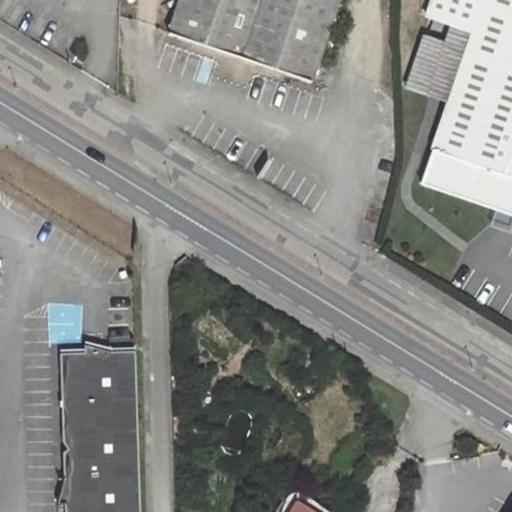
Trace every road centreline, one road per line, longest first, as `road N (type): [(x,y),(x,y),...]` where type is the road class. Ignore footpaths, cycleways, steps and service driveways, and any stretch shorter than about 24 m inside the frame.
road 1 (primary): [(511,417),(0,102)]
road 2 (residential): [(511,374),(0,59)]
road 3 (unknown): [(423,511),(426,365)]
